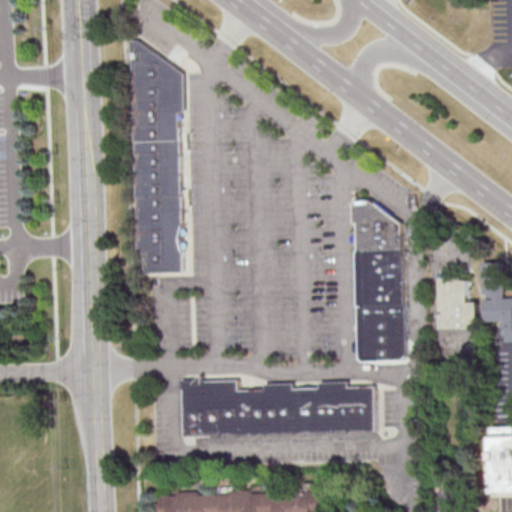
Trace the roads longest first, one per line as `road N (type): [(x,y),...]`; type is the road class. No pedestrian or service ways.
road 1 (tertiary): [(84,80),(100,511)]
road 2 (primary): [(284,35),(511,209)]
